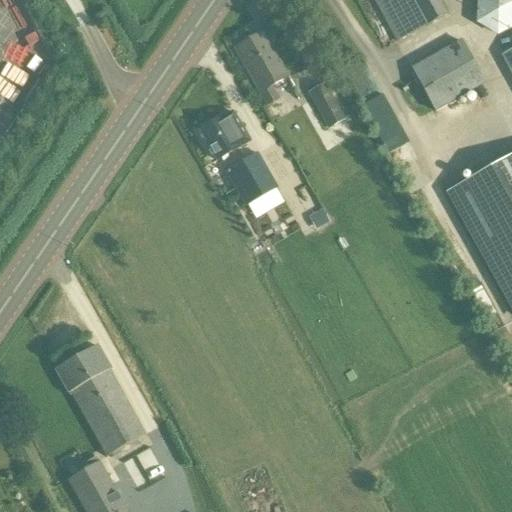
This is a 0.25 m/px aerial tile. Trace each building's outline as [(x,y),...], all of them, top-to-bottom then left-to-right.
[(427,26),(448,15),(439,0),(373,0),(396,42),(426,25),(427,26)] [(288,77),(262,33),(234,49),(263,98),(268,107),(280,101),(272,86),(288,77)] [(435,112),(485,84),(461,42),(412,69),(435,112)] [(511,51),(502,57),(511,74),(511,51)] [(328,129),(344,120),(324,84),(308,93),(328,129)] [(249,143),(239,127),(232,113),(199,132),(216,161),(249,143)] [(246,207),(276,189),(256,154),(226,173),(246,207)] [(511,305),(511,157),(449,193),(511,305)] [(106,458),(145,437),(109,373),(111,372),(98,349),(56,373),(69,396),(71,395),(106,458)] [(84,511),(125,511),(98,463),(67,481),(84,511)]
